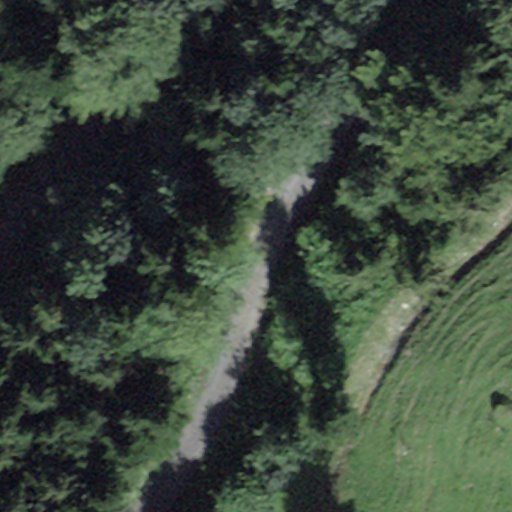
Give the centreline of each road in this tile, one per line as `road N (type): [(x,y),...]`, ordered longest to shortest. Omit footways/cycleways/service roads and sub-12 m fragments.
road 1 (track): [(144,511),(203,419),(293,177),(411,0)]
road 2 (track): [(146,0),(0,143)]
